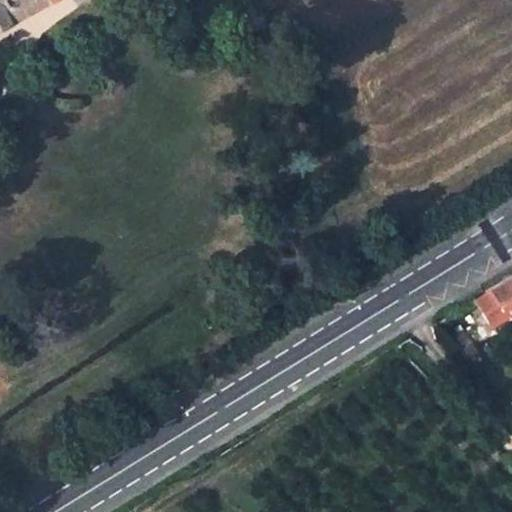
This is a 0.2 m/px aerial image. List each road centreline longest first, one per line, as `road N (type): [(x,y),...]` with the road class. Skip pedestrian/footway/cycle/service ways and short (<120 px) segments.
road 1 (primary): [(511,217),(37,511)]
road 2 (primary): [(72,511),(511,242)]
